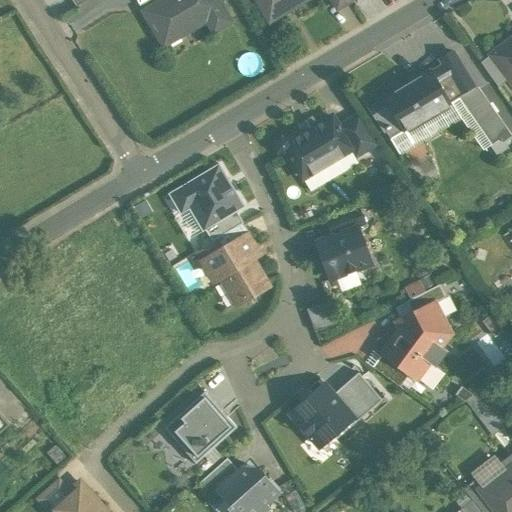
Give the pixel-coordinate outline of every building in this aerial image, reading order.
[(218,0),(161,0),(142,11),(163,47),(206,21),(213,33),(231,22),(218,0)] [(254,0),(268,23),(307,0),(254,0)] [(349,2),(347,0),(330,0),(336,9),(349,2)] [(511,38),(491,55),(502,70),(511,82),(511,38)] [(473,87),(451,51),(438,59),(442,64),(460,95),(473,87)] [(502,70),(491,55),(481,63),(492,78),(502,70)] [(442,64),(428,73),(447,103),(457,97),(461,95),(460,95),(442,64)] [(428,73),(385,99),(388,104),(387,104),(392,112),(392,111),(398,121),(404,130),(420,120),(421,122),(438,111),(437,109),(447,103),(428,73)] [(510,135),(478,89),(476,91),(473,87),(460,95),(461,95),(457,97),(490,144),(499,138),(502,141),(510,135)] [(298,123),(304,133),(319,124),(313,114),(298,123)] [(359,115),(338,127),(351,150),(351,151),(355,159),(379,145),(359,115)] [(304,133),(288,143),(287,140),(281,139),(276,142),(275,147),(278,152),(284,153),(286,152),(302,179),(351,151),(351,150),(338,127),(331,117),(319,124),(304,133)] [(398,121),(384,129),(390,139),(404,130),(398,121)] [(355,159),(351,151),(302,179),(310,193),(359,165),(355,159)] [(203,230),(205,229),(236,211),(243,206),(219,165),(169,195),(180,213),(189,208),(203,230)] [(358,207),(324,220),(331,237),(357,227),(357,228),(365,225),(358,207)] [(205,229),(213,242),(216,240),(244,223),(236,211),(205,229)] [(331,237),(316,243),(330,280),(361,268),(362,270),(373,266),(369,255),(367,256),(357,228),(357,227),(331,237)] [(222,250),(202,262),(213,281),(221,277),(237,304),(266,287),(250,259),(258,255),(246,236),(222,250)] [(213,242),(196,252),(202,262),(222,250),(216,240),(213,242)] [(438,285),(406,302),(412,314),(445,298),(438,285)] [(412,314),(401,319),(403,323),(398,326),(400,330),(396,335),(400,338),(395,345),(391,342),(382,355),(416,380),(429,363),(434,367),(445,352),(439,348),(450,334),(441,318),(453,313),(445,298),(412,314)] [(304,308),(311,329),(332,323),(325,301),(304,308)] [(406,377),(380,358),(372,368),(398,387),(406,377)] [(331,395),(352,419),(355,423),(380,400),(356,373),(331,395)] [(331,395),(323,386),(289,416),(318,448),(352,419),(331,395)] [(508,424),(481,390),(466,402),(492,436),(508,424)] [(236,427),(204,392),(164,428),(195,464),(236,427)] [(0,413),(0,433),(9,425),(0,413)] [(511,456),(503,464),(506,467),(507,466),(511,472),(511,456)] [(226,459),(200,482),(212,496),(218,492),(217,491),(238,472),(226,459)] [(511,511),(511,472),(507,466),(506,467),(481,486),(477,489),(495,511),(511,511)] [(256,470),(242,469),(242,468),(238,472),(217,491),(218,492),(235,511),(261,511),(266,508),(263,505),(280,491),(269,478),(266,481),(256,470)] [(495,511),(477,489),(481,486),(475,479),(462,489),(471,501),(480,511),(495,511)] [(48,511),(68,494),(59,483),(39,501),(48,511)] [(68,494),(48,511),(49,511),(106,511),(80,483),(68,494)] [(480,511),(471,501),(461,509),(462,511),(480,511)]
